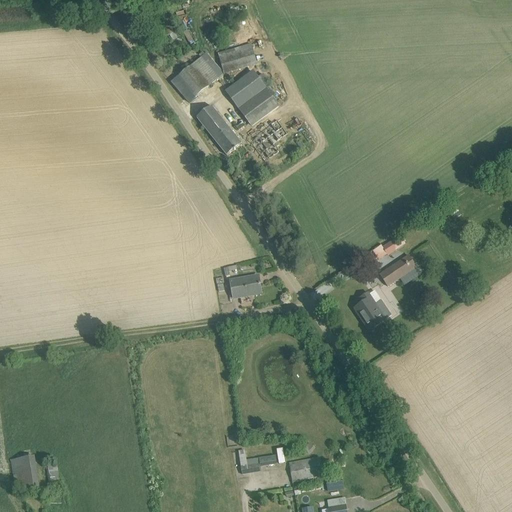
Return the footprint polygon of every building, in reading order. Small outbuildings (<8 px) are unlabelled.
[(219,53),(225,73),(259,63),(253,43),(219,53)] [(201,58),(171,83),(189,104),(219,78),(201,58)] [(254,71),(226,92),(252,128),(280,107),(254,71)] [(211,106),(205,111),(197,118),(227,156),(234,150),(234,151),(236,149),(235,149),(242,144),(211,106)] [(252,144),(266,162),(280,152),(274,144),(288,134),(277,120),(252,139),(254,142),(252,144)] [(383,248),(387,256),(396,251),(391,244),(383,248)] [(420,275),(408,256),(380,275),(388,287),(400,279),(405,286),(420,275)] [(259,276),(249,278),(231,282),(234,299),(262,294),(259,276)] [(376,305),(368,293),(359,300),(362,304),(355,309),(360,318),(362,316),(365,320),(364,321),(371,330),(374,328),(374,329),(375,328),(375,329),(376,328),(376,327),(392,316),(382,301),(376,305)] [(245,451),(239,452),(243,476),(262,473),(261,468),(277,465),(276,456),(247,460),(245,451)] [(33,457),(11,460),(13,476),(16,475),(17,483),(14,484),(15,492),(38,488),(33,457)] [(293,483),(323,477),(319,457),(289,463),(293,483)] [(60,485),(56,463),(48,464),(52,487),(60,485)] [(347,511),(345,499),(328,502),(329,511),(347,511)]
